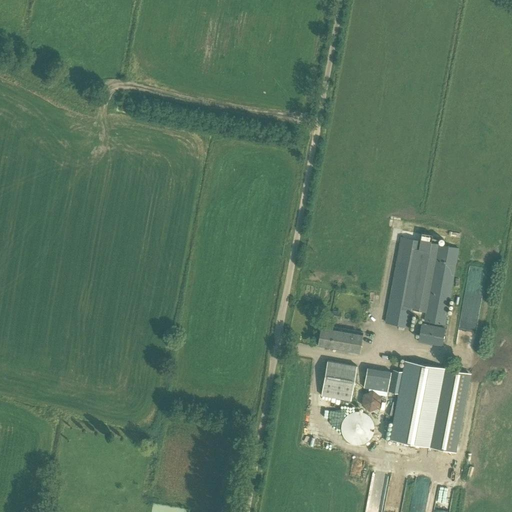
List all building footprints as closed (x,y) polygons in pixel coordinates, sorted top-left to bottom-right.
[(401,238),(386,323),(410,327),(413,310),(426,312),(424,321),(444,325),(458,248),(401,238)] [(422,324),(418,342),(441,346),(444,328),(422,324)] [(330,350),(330,349),(360,354),(364,333),(322,326),(319,347),(325,348),(325,349),(330,350)] [(357,367),(328,361),(322,396),(351,401),(357,367)] [(400,394),(391,440),(453,451),(468,373),(406,361),(404,372),(394,370),(390,392),(400,394)] [(368,368),(364,388),(388,392),(391,372),(368,368)] [(359,412),(358,412),(357,412),(355,412),(354,412),(352,413),(351,413),(350,414),(349,415),(348,416),(346,416),(345,418),(345,419),(344,420),(343,421),(342,423),(342,424),(342,425),(341,427),(341,428),(341,430),(342,431),(342,433),(342,434),(343,435),(343,437),(344,438),(345,439),(346,440),(347,441),(348,442),(350,443),(351,444),(352,444),(354,445),(355,445),(356,445),(359,445),(361,445),(362,445),(364,444),(365,444),(366,443),(368,443),(369,442),(370,441),(371,440),(372,439),(373,437),(373,436),(374,435),(374,434),(375,432),(375,431),(375,429),(375,428),(375,426),(375,425),(374,424),(374,422),(373,421),(373,420),(372,418),(371,417),(370,416),(369,415),(368,415),(366,414),(365,413),(364,413),(362,412),(361,412),(359,412)] [(316,492),(324,452),(299,447),(292,487),(316,492)]
